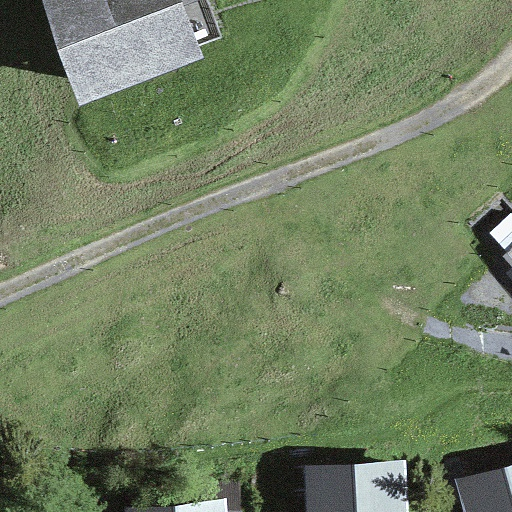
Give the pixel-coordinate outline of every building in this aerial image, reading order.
[(55,0),(86,80),(184,43),(168,0),(55,0)] [(505,248),(511,242),(511,214),(509,211),(487,230),(505,248)] [(511,242),(505,248),(503,250),(511,259),(511,242)] [(511,511),(511,460),(462,473),(472,511),(511,511)] [(396,511),(394,462),(312,465),(313,487),(304,487),(305,511),(396,511)] [(215,511),(215,502),(133,507),(133,511),(215,511)]
